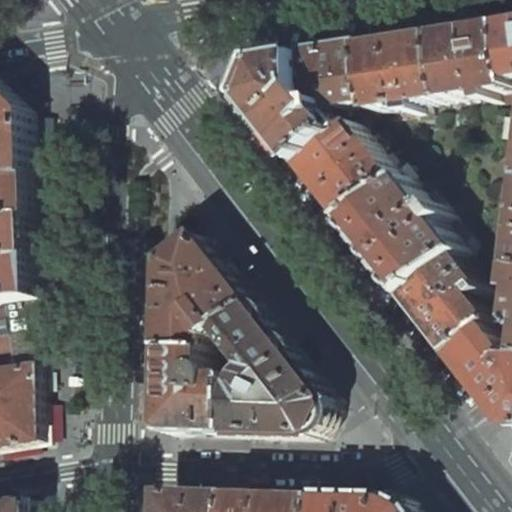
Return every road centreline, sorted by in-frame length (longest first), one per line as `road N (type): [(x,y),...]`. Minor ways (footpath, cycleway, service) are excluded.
road 1 (primary): [(432,434),(116,26)]
road 2 (secondary): [(116,26),(124,222),(118,465)]
road 3 (residential): [(118,465),(381,472),(432,434)]
road 4 (primary): [(295,0),(116,26)]
